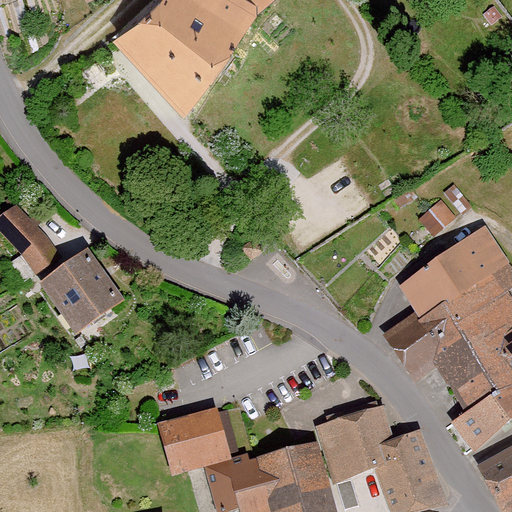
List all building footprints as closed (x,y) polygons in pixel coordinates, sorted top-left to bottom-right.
[(152,0),(114,35),(186,115),(264,4),(270,0),(152,0)] [(446,195),(421,214),(435,234),(461,215),(446,195)] [(0,222),(0,230),(37,279),(63,259),(23,205),(0,222)] [(418,316),(506,259),(487,229),(401,288),(418,316)] [(43,287),(78,340),(127,308),(93,255),(43,287)] [(490,400),(511,386),(511,362),(507,361),(511,335),(511,296),(508,291),(511,288),(511,267),(506,259),(418,316),(384,338),(419,388),(440,374),(466,415),(490,400)] [(511,386),(490,400),(511,423),(511,386)] [(476,454),(511,424),(511,423),(490,400),(466,415),(450,426),(476,454)] [(438,511),(452,508),(423,430),(395,441),(386,407),(318,426),(334,484),(376,473),(391,511),(438,511)] [(233,461),(219,409),(160,425),(174,477),(233,461)] [(242,511),(338,511),(332,483),(331,483),(321,443),(208,471),(218,511),(227,511),(242,508),(242,511)] [(501,511),(511,511),(511,449),(478,467),(501,511)]
